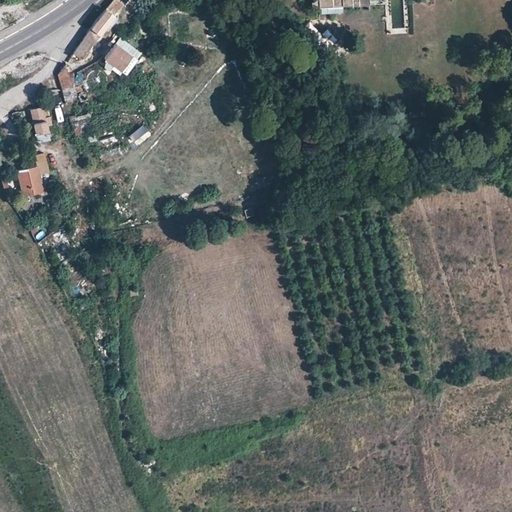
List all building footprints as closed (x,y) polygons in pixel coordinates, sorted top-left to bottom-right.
[(113,13),(123,1),(122,0),(109,0),(105,5),(89,25),(72,50),(76,53),(81,57),(114,14),(113,13)] [(136,49),(120,37),(104,57),(106,58),(103,61),(104,64),(110,68),(113,64),(120,70),(136,49)] [(64,98),(65,98),(74,95),(65,63),(57,72),(64,98)] [(92,93),(87,99),(96,107),(101,100),(92,93)] [(45,115),(43,107),(42,105),(29,108),(34,125),(37,140),(50,136),(47,124),(45,117),(45,115)] [(60,105),(54,106),(57,120),(63,118),(60,105)] [(89,111),(69,116),(70,121),(90,115),(89,111)] [(111,111),(73,122),(76,133),(114,122),(111,111)] [(126,135),(136,147),(152,133),(142,121),(126,135)] [(28,164),(17,167),(23,192),(45,187),(41,172),(49,170),(44,152),(32,154),(34,163),(28,164)] [(511,204),(500,159),(391,188),(438,375),(511,358),(511,204)] [(18,193),(23,192),(17,167),(12,168),(18,193)]
